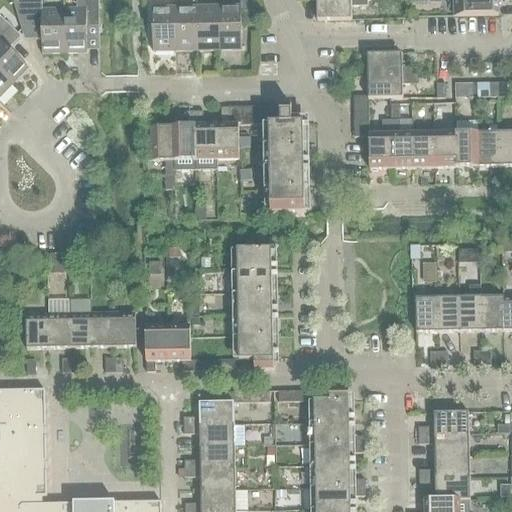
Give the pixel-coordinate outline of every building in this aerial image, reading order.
[(85,0),(85,10),(63,11),(63,55),(86,55),(85,25),(97,25),(96,0),(85,0)] [(366,8),(365,0),(320,0),(315,0),(316,22),(350,22),(350,8),(366,8)] [(497,17),(496,0),(452,0),(453,18),(497,17)] [(41,55),(63,55),(63,11),(42,11),(42,6),(13,6),(21,31),(40,31),(41,55)] [(240,7),(217,8),(218,52),(240,51),(240,7)] [(152,53),(174,53),(173,8),(151,9),(152,53)] [(174,53),(196,52),(195,8),(173,8),(174,53)] [(195,8),(196,52),(218,52),(217,8),(195,8)] [(0,74),(12,86),(27,70),(7,50),(19,37),(0,18),(0,74)] [(366,78),(417,77),(417,69),(401,69),(400,55),(366,56),(366,78)] [(0,97),(12,86),(0,74),(0,97)] [(367,101),(401,100),(401,86),(417,86),(417,77),(366,78),(367,98),(367,101)] [(506,99),(506,84),(497,85),(497,99),(506,99)] [(444,85),(436,86),(436,100),(445,100),(444,85)] [(463,100),(462,85),(454,85),(454,100),(463,100)] [(463,100),(466,100),(471,99),(471,85),(462,85),(463,100)] [(497,99),(497,85),(488,85),(489,99),(497,99)] [(367,98),(353,98),(353,106),(367,106),(367,101),(367,98)] [(367,106),(353,106),(353,114),(368,114),(367,106)] [(237,127),(268,127),(269,215),(304,214),(302,126),(291,126),(290,108),(237,109),(237,127)] [(238,162),(237,127),(237,109),(228,109),(228,127),(215,128),(216,162),(238,162)] [(216,162),(215,128),(202,128),(202,113),(193,114),(194,162),(216,162)] [(194,162),(193,114),(185,114),(185,128),(172,128),(173,163),(194,162)] [(368,114),(353,114),(353,123),(368,122),(368,114)] [(368,122),(353,123),(353,131),(368,131),(368,122)] [(368,137),(368,139),(368,171),(391,171),(390,122),(381,122),(381,137),(368,137)] [(391,171),(412,170),(412,136),(398,136),(398,122),(390,122),(391,171)] [(173,163),(172,128),(150,129),(150,163),(164,163),(164,177),(173,177),(173,163)] [(368,131),(353,131),(353,139),(360,139),(368,139),(368,137),(368,131)] [(477,169),(499,169),(498,134),(476,135),(477,169)] [(511,134),(498,134),(499,169),(511,168),(511,134)] [(434,170),(455,170),(455,135),(433,136),(434,170)] [(477,169),(476,135),(455,135),(455,170),(477,169)] [(434,170),(433,136),(412,136),(412,170),(434,170)] [(173,177),(164,177),(165,193),(173,193),(173,177)] [(195,206),(195,223),(206,223),(206,207),(195,206)] [(511,254),(511,240),(500,241),(501,254),(511,254)] [(410,248),(410,261),(419,261),(419,248),(410,248)] [(179,251),(166,251),(166,259),(179,259),(179,251)] [(238,362),(193,362),(193,373),(273,372),(270,251),(236,252),(238,362)] [(63,256),(47,256),(47,275),(63,275),(63,256)] [(149,277),(161,277),(161,265),(149,265),(149,277)] [(511,333),(511,298),(502,299),(502,333),(511,333)] [(480,334),(480,299),(458,300),(459,334),(480,334)] [(502,299),(480,299),(480,334),(502,333),(502,299)] [(437,335),(437,300),(414,300),(415,335),(437,335)] [(458,300),(437,300),(437,335),(459,334),(458,300)] [(190,305),(190,317),(198,317),(198,305),(190,305)] [(113,350),(112,315),(90,316),(91,350),(113,350)] [(135,349),(134,315),(112,315),(113,350),(135,349)] [(26,351),(47,351),(47,316),(25,317),(26,351)] [(69,351),(68,316),(47,316),(47,351),(69,351)] [(91,350),(90,316),(68,316),(69,351),(91,350)] [(191,320),(191,328),(199,328),(199,320),(191,320)] [(193,373),(193,362),(190,363),(189,328),(167,329),(167,363),(180,363),(181,373),(193,373)] [(167,329),(144,329),(145,374),(154,374),(154,363),(167,363),(167,329)] [(438,368),(447,368),(446,353),(438,354),(438,368)] [(481,368),(481,353),(472,353),(472,368),(481,368)] [(481,368),(490,367),(490,353),(481,353),(481,368)] [(438,368),(438,354),(429,354),(429,369),(438,368)] [(70,375),(79,375),(78,360),(70,361),(70,375)] [(113,375),(113,360),(104,360),(104,375),(113,375)] [(113,375),(122,374),(121,360),(113,360),(113,375)] [(26,376),(35,376),(35,361),(26,361),(26,376)] [(70,375),(70,361),(61,361),(61,376),(70,375)] [(0,511),(89,511),(96,505),(37,506),(37,498),(46,498),(44,392),(0,393),(0,511)] [(349,511),(350,499),(364,498),(364,481),(349,482),(349,455),(363,455),(363,438),(348,438),(348,392),(278,394),(278,404),(313,404),(315,511),(349,511)] [(182,419),(183,428),(233,427),(233,405),(268,404),(268,394),(224,394),(225,405),(198,405),(198,419),(182,419)] [(417,438),(468,437),(467,415),(433,415),(433,429),(417,429),(417,438)] [(199,449),(233,449),(233,427),(183,428),(183,436),(199,436),(199,449)] [(468,458),(468,437),(417,438),(417,446),(433,446),(434,459),(468,458)] [(183,463),(183,471),(234,470),(233,449),(199,449),(199,462),(183,463)] [(469,480),(468,458),(434,459),(434,472),(418,472),(418,481),(469,480)] [(234,470),(183,471),(183,479),(183,480),(199,479),(200,492),(234,492),(234,470)] [(469,502),(469,480),(418,481),(418,489),(434,489),(434,502),(458,501),(458,502),(469,502)] [(234,511),(234,492),(200,492),(200,505),(184,506),(184,511),(234,511)] [(458,511),(458,502),(458,501),(434,502),(424,502),(423,511),(458,511)]
